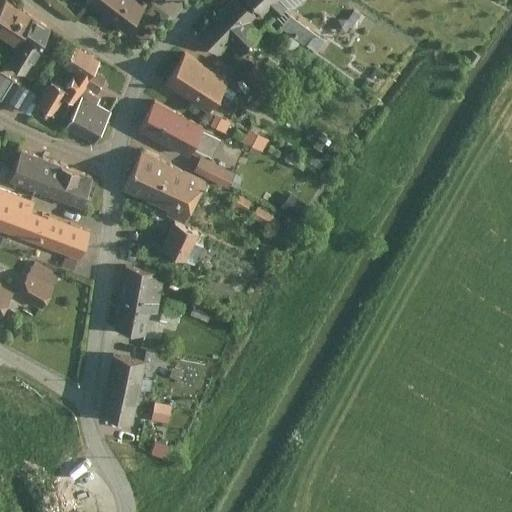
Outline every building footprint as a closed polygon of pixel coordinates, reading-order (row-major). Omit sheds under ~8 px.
[(133,0),(83,0),(79,6),(120,38),(143,7),(133,0)] [(220,0),(190,39),(213,56),(221,46),(238,59),(259,31),(250,24),(255,18),(235,0),(220,0)] [(235,0),(255,18),(272,0),(235,0)] [(0,2),(0,42),(7,47),(25,17),(0,2)] [(21,43),(1,75),(21,88),(42,56),(21,43)] [(182,53),(160,85),(202,110),(225,80),(182,53)] [(71,79),(63,94),(59,102),(71,109),(76,98),(82,84),(71,79)] [(32,110),(50,119),(59,102),(63,94),(44,85),(32,110)] [(71,109),(59,134),(92,149),(108,113),(76,98),(71,109)] [(148,99),(132,132),(181,157),(198,123),(148,99)] [(211,114),(204,126),(220,135),(227,122),(211,114)] [(245,129),(237,143),(256,154),(264,140),(245,129)] [(139,150),(119,192),(179,221),(199,180),(139,150)] [(15,152),(4,181),(77,209),(89,180),(15,152)] [(196,153),(187,171),(223,188),(232,170),(196,153)] [(28,203),(0,192),(0,234),(74,263),(85,236),(24,213),(28,203)] [(190,235),(163,225),(154,250),(181,260),(190,235)] [(56,279),(29,264),(9,294),(38,308),(56,279)] [(127,264),(121,302),(162,309),(169,270),(127,264)] [(0,309),(9,294),(0,289),(0,309)] [(160,321),(162,309),(121,302),(117,326),(149,331),(151,320),(160,321)] [(129,426),(139,365),(108,360),(98,421),(129,426)] [(0,500),(28,511),(33,511),(74,416),(0,385),(0,500)] [(174,409),(150,401),(145,417),(169,425),(174,409)] [(169,450),(150,441),(145,454),(163,462),(169,450)]
